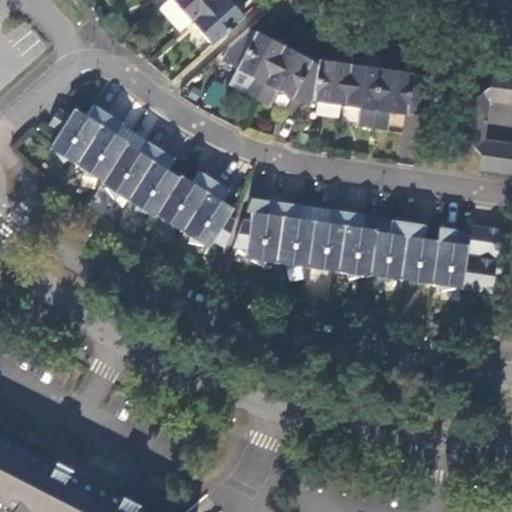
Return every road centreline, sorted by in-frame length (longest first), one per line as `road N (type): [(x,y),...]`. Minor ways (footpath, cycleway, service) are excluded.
road 1 (residential): [(511,204),(291,169),(206,144),(105,75),(72,84),(0,134)]
road 2 (tertiary): [(511,381),(227,319),(78,260),(0,200)]
road 3 (tertiary): [(117,338),(265,402),(511,455)]
road 4 (tertiary): [(0,251),(117,338)]
